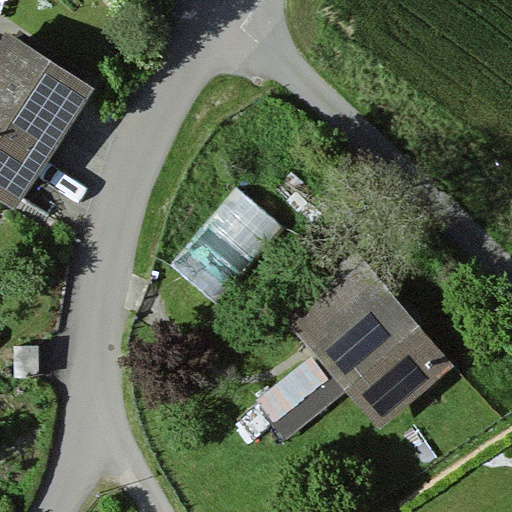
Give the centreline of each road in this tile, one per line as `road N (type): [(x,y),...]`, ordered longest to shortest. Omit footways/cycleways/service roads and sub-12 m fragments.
road 1 (residential): [(220,17),(145,136),(120,203),(75,454),(52,511)]
road 2 (residential): [(220,17),(376,143),(511,277)]
